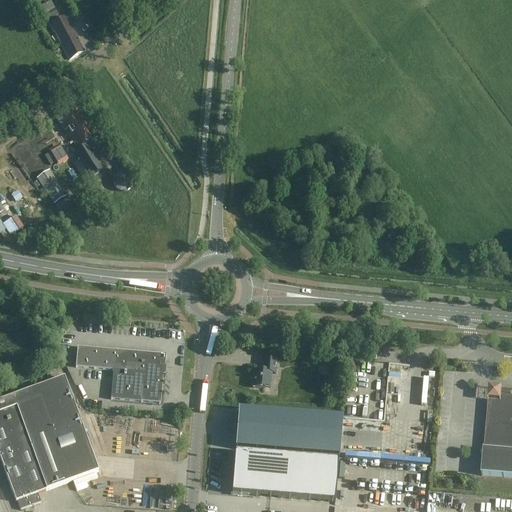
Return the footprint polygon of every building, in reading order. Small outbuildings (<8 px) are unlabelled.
[(55,9),(44,15),(48,22),(59,16),(55,9)] [(77,38),(69,25),(65,17),(49,26),(53,33),(54,32),(62,45),(61,46),(69,61),(84,52),(79,43),(77,44),(75,39),(77,38)] [(73,104),(55,117),(78,151),(76,153),(80,161),(74,165),(85,183),(102,173),(88,149),(86,146),(97,139),(73,104)] [(61,148),(45,157),(50,166),(56,162),(54,160),(64,154),(61,148)] [(66,196),(62,191),(49,171),(37,179),(54,204),(66,196)] [(112,181),(112,182),(112,183),(112,185),(113,186),(113,187),(114,188),(115,189),(116,190),(117,191),(118,192),(119,192),(120,193),(122,193),(123,193),(124,193),(125,193),(127,192),(128,192),(129,191),(130,190),(131,189),(132,188),(132,187),(133,186),(133,185),(134,183),(134,182),(134,181),(133,180),(133,178),(132,177),(132,176),(131,175),(130,174),(129,173),(128,173),(127,172),(125,172),(124,171),(123,171),(122,171),(120,172),(119,172),(118,173),(117,173),(116,174),(115,175),(114,176),(113,177),(113,178),(112,180),(112,181)] [(77,348),(76,368),(113,372),(111,400),(161,405),(165,356),(77,348)] [(278,361),(262,359),(261,371),(251,370),(250,379),(253,380),(252,388),(265,389),(265,388),(271,388),(272,374),(276,375),(278,361)] [(0,402),(0,458),(16,503),(17,502),(20,511),(41,504),(38,495),(70,483),(98,473),(64,379),(0,402)] [(486,394),(498,396),(501,384),(488,381),(486,394)] [(484,450),(483,453),(481,455),(483,458),(481,477),(482,477),(482,476),(511,478),(511,397),(511,401),(510,404),(508,406),(503,411),(500,412),(497,412),(493,412),(490,451),(484,451),(484,450)] [(238,411),(235,450),(339,458),(342,419),(238,411)] [(338,461),(235,453),(232,495),(335,503),(338,461)]
